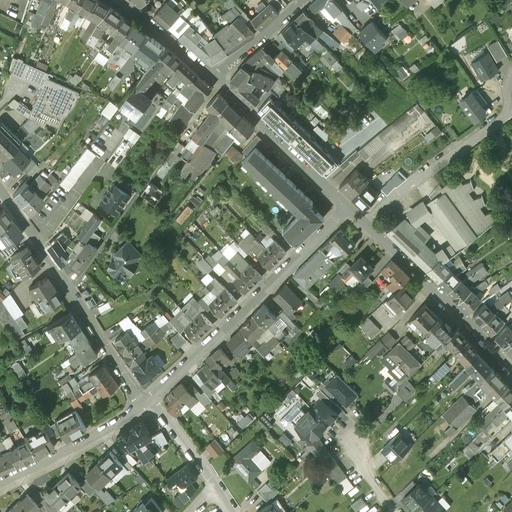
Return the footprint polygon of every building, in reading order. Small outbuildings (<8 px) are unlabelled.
[(40,22),(48,3),(43,0),(41,0),(35,15),(31,25),(38,29),(40,22)] [(48,0),(49,0),(48,3),(40,22),(46,25),(52,14),(50,12),(55,0),(61,0),(64,2),(65,0),(48,0)] [(80,0),(65,0),(64,2),(72,6),(71,9),(68,10),(68,11),(60,25),(61,28),(65,30),(68,24),(72,16),(77,8),(80,0)] [(97,0),(96,0),(80,0),(77,8),(82,11),(88,14),(97,0)] [(97,0),(88,14),(96,19),(94,22),(92,21),(84,33),(90,37),(97,24),(110,7),(97,0)] [(270,4),(278,13),(283,7),(276,0),(265,0),(269,4),(270,4)] [(324,4),(329,0),(316,0),(309,6),(315,13),(324,4)] [(331,0),(329,0),(324,4),(335,17),(341,11),(331,0)] [(386,0),(379,0),(374,4),(378,9),(388,1),(386,0)] [(174,8),(166,1),(154,15),(168,27),(181,14),(174,8)] [(174,8),(181,14),(187,8),(185,6),(187,4),(184,2),(183,3),(181,1),(174,8)] [(252,21),(260,31),(278,13),(270,4),(269,4),(266,7),(262,3),(258,7),(258,8),(257,10),(260,13),(252,21)] [(123,17),(110,7),(97,24),(102,28),(102,27),(103,25),(112,32),(123,17)] [(77,8),(72,16),(77,19),(82,11),(77,8)] [(31,25),(35,15),(27,11),(24,22),(31,25)] [(301,24),(310,32),(312,33),(317,38),(323,31),(313,23),(314,22),(304,11),(293,20),(294,21),(299,26),(301,24)] [(243,12),(238,17),(237,17),(230,24),(229,24),(239,35),(249,29),(244,24),(250,19),(243,12)] [(230,24),(237,17),(233,13),(226,19),(230,24)] [(208,44),(217,37),(202,19),(198,15),(195,18),(198,21),(193,26),(208,44)] [(133,24),(123,17),(112,32),(118,36),(117,38),(115,38),(110,45),(115,48),(121,40),(133,24)] [(375,25),(382,33),(391,25),(384,17),(375,25)] [(296,45),(310,32),(301,24),(299,26),(294,21),(284,30),(296,45)] [(360,33),(375,50),(385,42),(382,40),(386,37),(382,33),(375,25),(372,21),(359,32),(360,33)] [(400,22),(391,28),(399,39),(407,32),(400,22)] [(90,37),(87,41),(93,45),(100,36),(103,31),(102,28),(97,24),(90,37)] [(133,24),(121,40),(115,48),(114,50),(121,55),(126,49),(125,46),(127,44),(135,50),(146,34),(133,24)] [(180,38),(192,26),(191,24),(179,37),(180,38)] [(229,24),(223,30),(224,31),(217,37),(228,53),(254,35),(249,29),(239,35),(229,24)] [(208,44),(193,26),(192,26),(180,38),(201,56),(212,64),(228,53),(217,37),(208,44)] [(323,31),(317,38),(324,46),(327,49),(334,42),(323,31)] [(87,41),(90,37),(84,33),(79,40),(82,42),(83,39),(87,41)] [(317,38),(312,33),(307,39),(317,48),(315,49),(313,47),(305,55),(311,60),(324,46),(317,38)] [(153,63),(165,49),(146,34),(135,50),(133,54),(142,61),(139,66),(146,71),(147,69),(153,63)] [(106,40),(100,36),(93,45),(100,49),(105,41),(106,40)] [(488,46),(497,62),(507,56),(498,40),(488,46)] [(110,45),(105,41),(100,49),(108,55),(105,59),(108,60),(114,50),(115,48),(110,45)] [(165,49),(153,63),(162,70),(169,77),(182,62),(166,48),(165,49)] [(262,48),(248,60),(256,67),(258,68),(262,64),(261,63),(269,54),(262,48)] [(121,55),(114,50),(108,60),(104,65),(110,70),(115,62),(118,65),(124,57),(121,55)] [(274,58),(285,69),(292,61),(282,51),(274,58)] [(488,53),(471,62),(482,80),(498,70),(488,53)] [(7,72),(42,87),(46,79),(48,73),(14,58),(12,57),(7,72)] [(242,66),(251,71),(247,78),(256,82),(268,87),(274,81),(252,71),(256,67),(248,60),(242,66)] [(292,61),(285,69),(284,69),(294,79),(295,78),(297,80),(299,77),(298,76),(302,71),(292,61)] [(198,76),(182,62),(169,77),(163,86),(170,92),(172,90),(173,91),(177,94),(187,82),(190,84),(198,76)] [(162,70),(153,63),(147,69),(146,71),(120,105),(137,118),(151,99),(142,92),(162,70)] [(242,66),(230,80),(231,85),(253,106),(260,99),(251,91),(256,82),(247,78),(251,71),(242,66)] [(284,69),(277,77),(288,87),(294,79),(284,69)] [(68,79),(75,84),(81,76),(74,71),(68,79)] [(115,74),(107,85),(112,89),(121,78),(115,74)] [(211,88),(198,76),(190,84),(196,90),(205,97),(211,88)] [(277,77),(274,81),(268,87),(279,98),(288,87),(277,77)] [(79,93),(46,79),(42,87),(31,112),(46,119),(44,122),(58,128),(63,117),(74,103),(79,93)] [(160,103),(170,92),(163,86),(152,98),(160,103)] [(476,89),(472,93),(482,107),(487,104),(476,89)] [(195,111),(205,97),(196,90),(186,102),(185,104),(195,111)] [(177,94),(173,91),(167,99),(178,107),(169,120),(182,129),(195,111),(185,104),(186,102),(177,94)] [(482,107),(472,93),(460,101),(474,120),(486,112),(482,107)] [(218,94),(206,107),(212,112),(211,113),(200,126),(198,125),(196,128),(198,130),(192,138),(194,139),(201,144),(219,119),(216,116),(228,104),(218,94)] [(269,98),(258,112),(286,138),(287,138),(293,143),(292,144),(326,176),(339,164),(310,136),(310,135),(294,120),(293,121),(269,98)] [(31,112),(15,101),(11,107),(28,118),(38,125),(42,128),(44,122),(46,119),(31,112)] [(242,117),(228,104),(216,116),(219,119),(201,144),(196,150),(199,153),(204,156),(222,131),(226,134),(230,130),(242,117)] [(242,117),(230,130),(235,135),(242,141),(254,128),(242,117)] [(29,135),(38,125),(28,118),(20,126),(29,135)] [(0,123),(0,121),(0,120),(0,157),(3,160),(17,146),(21,142),(20,141),(18,142),(11,135),(13,133),(12,133),(10,134),(0,123)] [(423,134),(427,140),(441,131),(437,124),(423,134)] [(129,126),(107,160),(118,167),(139,133),(129,126)] [(230,130),(226,134),(227,135),(232,139),(235,135),(230,130)] [(363,144),(372,137),(367,132),(359,139),(363,144)] [(232,139),(227,135),(215,149),(222,155),(234,140),(232,139)] [(247,157),(262,141),(257,136),(242,152),(247,157)] [(372,137),(363,144),(369,150),(377,144),(372,137)] [(196,150),(201,144),(194,139),(188,147),(183,144),(181,146),(188,150),(184,155),(189,159),(196,150)] [(17,146),(3,160),(1,161),(14,174),(20,169),(30,159),(17,146)] [(243,156),(231,147),(226,153),(237,162),(243,156)] [(276,168),(255,148),(243,162),(244,163),(264,181),(276,168)] [(199,153),(196,150),(189,159),(179,172),(185,178),(194,166),(191,163),(199,153)] [(30,159),(20,169),(24,173),(35,163),(30,159)] [(35,163),(24,173),(29,178),(39,167),(35,163)] [(74,165),(59,184),(68,190),(83,172),(74,165)] [(297,188),(276,168),(264,181),(284,201),(297,188)] [(356,169),(339,187),(352,198),(366,183),(369,180),(365,176),(364,177),(356,169)] [(31,189),(34,192),(45,180),(44,179),(47,175),(44,171),(33,182),(34,184),(32,186),(32,188),(31,189)] [(471,181),(461,184),(456,177),(441,187),(438,183),(429,196),(432,199),(427,203),(429,205),(427,206),(425,204),(409,216),(414,225),(431,212),(429,210),(431,209),(460,249),(495,222),(495,221),(496,221),(493,212),(483,215),(479,208),(484,204),(482,197),(472,200),(468,193),(473,189),(471,181)] [(118,179),(114,184),(129,194),(133,190),(118,179)] [(45,180),(34,192),(37,195),(38,193),(41,194),(43,191),(43,192),(50,185),(49,184),(50,183),(48,180),(46,182),(45,180)] [(381,189),(387,195),(395,186),(390,180),(381,189)] [(54,191),(59,184),(56,181),(51,188),(54,191)] [(24,183),(11,197),(21,206),(34,192),(31,189),(24,183)] [(114,183),(101,201),(117,213),(130,195),(129,194),(114,184),(114,183)] [(145,188),(153,194),(157,189),(149,183),(145,188)] [(352,198),(351,199),(364,210),(379,195),(366,183),(352,198)] [(155,205),(159,199),(155,196),(153,194),(145,188),(141,194),(155,205)] [(312,203),(297,188),(284,201),(300,215),(310,205),(312,203)] [(34,192),(21,206),(31,214),(43,200),(37,195),(34,192)] [(197,206),(200,201),(193,196),(190,201),(197,206)] [(176,218),(181,222),(193,209),(188,204),(176,218)] [(300,215),(284,231),(297,244),(323,218),(310,205),(300,215)] [(81,215),(89,221),(94,214),(86,208),(81,215)] [(0,210),(0,229),(5,226),(6,226),(7,225),(6,225),(11,221),(2,209),(0,210)] [(89,221),(96,226),(101,219),(94,214),(89,221)] [(386,231),(427,271),(439,260),(442,262),(446,260),(456,252),(450,245),(443,250),(435,257),(423,245),(431,237),(420,225),(416,228),(405,218),(386,231)] [(22,235),(11,221),(6,225),(7,225),(6,226),(5,226),(0,229),(0,235),(8,246),(12,242),(22,235)] [(89,221),(78,235),(89,242),(93,246),(99,237),(92,232),(96,226),(89,221)] [(341,229),(321,248),(324,251),(334,261),(342,253),(345,255),(349,251),(356,244),(341,229)] [(48,249),(55,258),(60,253),(64,250),(61,245),(66,240),(63,234),(48,249)] [(255,238),(259,242),(264,238),(259,234),(255,238)] [(72,235),(67,241),(70,244),(76,238),(72,235)] [(270,269),(278,261),(266,249),(259,242),(255,238),(249,244),(253,249),(252,249),(259,256),(258,257),(270,269)] [(239,245),(247,254),(252,249),(253,249),(249,244),(244,240),(239,245)] [(133,261),(136,263),(142,255),(128,241),(120,249),(127,257),(133,261)] [(237,253),(243,258),(247,254),(239,245),(235,241),(230,245),(237,253)] [(278,261),(286,253),(275,241),(266,249),(278,261)] [(17,249),(12,242),(8,246),(0,252),(0,254),(4,260),(17,249)] [(80,254),(88,260),(97,248),(93,246),(89,242),(84,249),(77,245),(75,248),(73,246),(71,248),(80,254)] [(39,266),(27,248),(10,259),(22,277),(39,266)] [(70,255),(76,260),(80,254),(71,248),(70,251),(72,252),(70,255)] [(321,248),(294,275),(301,283),(307,288),(307,287),(334,261),(324,251),(321,248)] [(133,261),(127,257),(120,249),(119,249),(120,250),(115,254),(116,255),(115,257),(113,258),(113,260),(112,260),(111,260),(108,268),(110,269),(110,270),(125,280),(129,273),(131,274),(133,271),(132,270),(134,267),(135,268),(138,264),(136,263),(133,261)] [(196,264),(205,273),(217,261),(208,252),(196,264)] [(60,253),(55,258),(61,266),(67,261),(60,253)] [(237,253),(230,260),(235,266),(253,285),(262,277),(250,265),(243,258),(237,253)] [(76,260),(71,266),(76,269),(80,272),(88,260),(80,254),(76,260)] [(368,261),(362,256),(341,277),(346,281),(347,282),(356,273),(362,280),(376,267),(369,260),(368,261)] [(453,262),(456,267),(462,263),(463,262),(460,258),(453,262)] [(235,266),(230,260),(229,260),(222,267),(228,273),(230,270),(235,266)] [(439,260),(427,271),(438,282),(451,271),(442,262),(439,260)] [(67,261),(61,266),(68,275),(76,269),(71,266),(67,261)] [(410,278),(398,267),(392,261),(385,267),(392,274),(389,277),(390,277),(393,280),(387,286),(394,293),(403,285),(410,278)] [(451,271),(456,276),(466,269),(462,263),(456,267),(451,271)] [(253,285),(235,266),(230,270),(237,278),(233,281),(245,293),(253,285)] [(392,274),(385,267),(380,273),(387,280),(390,277),(389,277),(392,274)] [(468,279),(474,274),(479,271),(476,267),(465,275),(468,279)] [(451,271),(438,282),(448,292),(460,280),(456,276),(451,271)] [(468,279),(473,283),(478,279),(474,274),(468,279)] [(362,292),(372,280),(367,275),(357,288),(362,292)] [(229,309),(237,301),(226,289),(226,288),(214,277),(206,285),(211,290),(217,297),(229,309)] [(346,281),(341,277),(338,281),(342,285),(346,281)] [(54,290),(46,278),(28,289),(44,313),(61,303),(53,291),(54,290)] [(460,280),(448,292),(459,302),(471,291),(467,286),(471,283),(473,283),(468,279),(463,283),(460,280)] [(475,295),(488,286),(487,284),(485,285),(483,282),(471,291),(475,295)] [(303,301),(285,283),(274,294),(291,312),(303,301)] [(301,283),(297,287),(315,304),(319,299),(307,287),(307,288),(301,283)] [(207,294),(211,290),(206,285),(202,289),(207,294)] [(415,298),(403,285),(394,293),(387,299),(399,312),(415,298)] [(496,285),(490,288),(494,294),(501,289),(496,285)] [(475,295),(471,291),(459,302),(468,312),(481,300),(475,295)] [(207,311),(211,307),(209,305),(202,297),(198,301),(207,311)] [(220,317),(229,309),(217,297),(209,305),(211,307),(220,317)] [(497,311),(500,309),(505,305),(502,302),(504,300),(503,298),(493,305),(497,311)] [(204,333),(213,324),(190,301),(182,309),(186,313),(193,321),(204,333)] [(2,302),(0,303),(0,320),(10,335),(26,325),(19,316),(14,320),(2,302)] [(108,303),(98,308),(100,313),(111,308),(108,303)] [(484,304),(473,316),(482,325),(494,313),(497,311),(493,305),(489,309),(484,304)] [(182,317),(186,313),(182,309),(178,305),(174,309),(182,317)] [(272,321),(276,317),(263,305),(254,314),(266,327),(272,321)] [(439,320),(425,305),(419,311),(418,311),(417,312),(408,321),(422,335),(426,332),(431,326),(432,327),(439,320)] [(500,309),(504,314),(511,309),(509,307),(507,309),(505,305),(500,309)] [(494,313),(482,325),(491,334),(504,322),(498,316),(500,315),(502,315),(504,314),(500,309),(497,311),(494,313)] [(66,336),(80,329),(69,313),(49,326),(58,340),(66,336)] [(261,343),(256,337),(258,335),(259,336),(261,334),(260,333),(266,327),(254,314),(241,328),(242,329),(253,340),(253,341),(252,342),(257,348),(261,343)] [(182,325),(174,316),(169,320),(177,329),(182,325)] [(368,317),(359,325),(372,338),(380,330),(368,317)] [(196,341),(204,333),(193,321),(185,329),(196,341)] [(283,332),(272,321),(266,327),(274,335),(276,337),(280,332),(282,334),(283,332)] [(441,322),(433,329),(432,327),(431,326),(426,332),(440,346),(442,344),(453,334),(452,334),(441,322)] [(141,331),(146,337),(155,331),(152,326),(154,324),(152,323),(141,331)] [(26,325),(10,335),(14,342),(24,335),(21,330),(27,327),(26,325)] [(511,330),(507,326),(495,337),(495,338),(504,347),(511,338),(511,330)] [(78,353),(90,345),(80,329),(66,336),(78,353)] [(246,346),(253,340),(242,329),(229,342),(243,356),(249,349),(246,346)] [(456,330),(452,334),(453,334),(442,344),(447,349),(449,347),(455,353),(467,341),(456,330)] [(124,353),(146,337),(141,331),(133,337),(133,336),(131,338),(127,332),(115,341),(124,353)] [(155,331),(146,337),(151,344),(162,336),(161,334),(158,336),(155,331)] [(178,347),(186,339),(178,331),(170,338),(178,347)] [(388,333),(379,341),(383,345),(392,337),(388,333)] [(274,335),(268,341),(273,348),(280,341),(276,337),(274,335)] [(133,366),(137,362),(145,357),(141,351),(151,344),(146,337),(124,353),(133,366)] [(399,344),(392,337),(383,345),(386,348),(390,353),(399,344)] [(396,364),(408,352),(411,348),(403,340),(399,344),(390,353),(388,355),(396,364)] [(268,341),(264,345),(270,351),(273,348),(268,341)] [(373,362),(386,348),(383,345),(379,341),(366,355),(373,362)] [(455,353),(439,368),(444,373),(456,362),(456,357),(458,356),(467,366),(479,354),(467,341),(455,353)] [(261,343),(257,348),(264,356),(270,351),(264,345),(262,342),(261,343)] [(440,356),(447,349),(442,344),(440,346),(435,351),(440,356)] [(85,364),(97,355),(90,345),(78,353),(69,359),(73,364),(74,364),(81,359),(85,364)] [(229,359),(220,348),(212,354),(222,365),(229,359)] [(408,352),(396,364),(389,370),(387,372),(400,385),(406,379),(410,376),(421,365),(417,361),(408,352)] [(222,365),(212,354),(206,360),(208,362),(215,371),(220,367),(222,365)] [(491,368),(479,354),(467,366),(453,379),(457,383),(459,385),(472,372),(479,379),(491,368)] [(389,370),(396,364),(388,355),(381,362),(389,370)] [(144,381),(161,369),(152,356),(139,365),(137,362),(133,366),(144,381)] [(74,364),(73,364),(69,359),(65,362),(72,373),(77,369),(74,364)] [(11,365),(20,378),(27,374),(18,360),(11,365)] [(215,371),(208,362),(199,370),(207,380),(212,386),(222,378),(215,371)] [(94,381),(96,384),(110,374),(104,365),(89,374),(94,381)] [(233,375),(240,370),(236,365),(229,371),(233,375)] [(215,371),(222,378),(223,380),(225,379),(226,380),(228,378),(227,377),(228,376),(220,367),(215,371)] [(439,378),(444,373),(439,368),(434,373),(439,378)] [(504,381),(491,368),(479,379),(465,393),(467,396),(474,403),(485,393),(485,389),(490,394),(491,394),(504,381)] [(61,384),(71,377),(68,373),(58,380),(61,384)] [(96,384),(99,389),(104,397),(108,394),(110,397),(115,394),(113,391),(119,387),(110,374),(96,384)] [(337,376),(327,385),(336,394),(347,404),(356,395),(337,376)] [(94,381),(92,383),(88,383),(81,388),(74,377),(67,382),(77,397),(89,389),(96,384),(94,381)] [(400,385),(399,387),(401,388),(397,392),(406,401),(417,390),(406,379),(400,385)] [(457,383),(453,379),(448,384),(452,388),(457,383)] [(216,390),(212,386),(207,380),(201,386),(210,396),(216,390)] [(323,381),(318,386),(331,399),(336,394),(327,385),(323,381)] [(493,409),(498,414),(511,400),(511,390),(504,381),(491,394),(496,399),(487,408),(490,412),(493,409)] [(187,389),(181,383),(174,390),(185,402),(193,395),(187,389)] [(99,389),(96,384),(89,389),(92,394),(99,389)] [(187,389),(193,395),(197,391),(192,385),(187,389)] [(321,399),(322,399),(328,405),(333,401),(331,399),(321,389),(316,394),(321,399)] [(185,402),(174,390),(167,396),(172,403),(167,408),(173,413),(178,408),(185,402)] [(467,396),(465,393),(442,416),(460,434),(465,429),(462,427),(464,425),(462,423),(476,410),(465,399),(467,396)] [(312,409),(327,424),(328,424),(338,414),(328,405),(322,399),(321,399),(312,409)] [(511,400),(498,414),(503,419),(507,414),(508,412),(511,416),(511,400)] [(0,415),(8,431),(17,427),(8,408),(0,412),(0,415)] [(181,412),(178,408),(173,413),(176,416),(181,412)] [(305,434),(311,440),(317,435),(322,430),(322,429),(327,424),(312,409),(311,408),(306,413),(301,409),(290,420),(295,424),(295,425),(304,435),(305,434)] [(498,414),(493,409),(490,412),(478,424),(480,427),(476,431),(479,433),(483,429),(498,414)] [(56,422),(62,434),(66,440),(87,429),(77,410),(56,422)] [(257,419),(251,412),(238,424),(238,425),(236,426),(238,429),(240,427),(244,430),(257,419)] [(503,419),(498,414),(483,429),(488,433),(503,419)] [(56,422),(50,425),(55,433),(57,437),(62,434),(56,422)] [(143,442),(151,438),(142,422),(129,429),(138,445),(143,442)] [(49,423),(43,426),(48,436),(55,433),(50,425),(49,423)] [(43,426),(23,437),(34,457),(54,446),(48,436),(43,426)] [(134,447),(138,445),(129,429),(117,435),(126,452),(134,447)] [(162,430),(153,435),(159,446),(168,441),(162,430)] [(405,441),(405,438),(399,432),(383,448),(395,461),(410,446),(405,441)] [(214,437),(204,445),(214,457),(224,449),(214,437)] [(311,450),(317,446),(311,440),(307,445),(311,450)] [(506,442),(505,440),(489,454),(497,462),(509,450),(505,446),(510,442),(508,440),(506,442)] [(7,451),(14,467),(33,458),(29,449),(25,442),(7,451)] [(138,445),(150,459),(155,455),(148,446),(147,446),(143,442),(138,445)] [(252,442),(230,460),(248,482),(262,470),(251,457),(259,450),(252,442)] [(311,450),(318,460),(328,452),(321,442),(317,446),(311,450)] [(150,459),(138,445),(134,447),(138,453),(137,454),(145,463),(150,459)] [(0,453),(0,472),(14,467),(7,451),(2,453),(0,453)] [(124,461),(132,466),(137,459),(124,451),(120,457),(125,460),(124,461)] [(98,463),(111,477),(117,471),(117,470),(122,465),(110,452),(98,463)] [(318,460),(326,470),(336,463),(328,452),(318,460)] [(105,483),(111,477),(98,463),(86,474),(98,488),(104,482),(105,483)] [(326,470),(336,485),(346,477),(336,463),(326,470)] [(177,480),(183,488),(197,477),(188,464),(173,474),(177,480)] [(75,492),(81,486),(68,473),(56,484),(69,498),(75,492)] [(171,485),(177,480),(173,474),(166,480),(171,485)] [(336,485),(343,494),(353,487),(346,477),(336,485)] [(406,496),(417,485),(413,480),(401,491),(406,496)] [(266,483),(257,492),(263,497),(271,489),(266,483)] [(63,504),(69,498),(56,484),(51,489),(48,485),(41,492),(44,496),(56,509),(62,503),(63,504)] [(415,511),(430,497),(426,493),(426,488),(423,485),(419,485),(418,484),(417,485),(406,496),(403,499),(406,502),(407,502),(415,511)] [(188,499),(195,492),(190,486),(182,491),(188,499)] [(274,486),(271,489),(263,497),(268,502),(279,491),(274,486)] [(34,511),(39,508),(37,506),(27,494),(15,506),(20,511),(34,511)] [(52,511),(56,509),(44,496),(40,500),(42,502),(51,511),(52,511)] [(432,496),(430,497),(415,511),(414,511),(443,511),(445,510),(436,500),(435,500),(432,496)] [(360,497),(351,504),(356,511),(366,504),(360,497)] [(162,511),(151,498),(146,504),(154,511),(161,511),(162,511),(161,511),(162,511)] [(143,501),(133,511),(154,511),(146,504),(143,501)] [(51,511),(42,502),(37,506),(39,508),(42,511),(51,511)] [(258,511),(278,511),(272,502),(258,511)]
